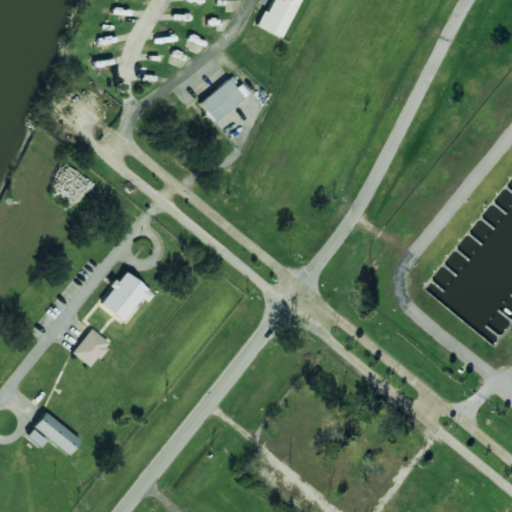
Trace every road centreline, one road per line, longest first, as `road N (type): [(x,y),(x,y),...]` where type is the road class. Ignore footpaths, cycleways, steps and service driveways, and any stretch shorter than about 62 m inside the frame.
road 1 (residential): [(511,460),(99,105),(78,104),(83,124),(511,482)]
road 2 (residential): [(307,281),(359,210),(474,0)]
road 3 (tertiary): [(121,511),(307,281)]
road 4 (residential): [(139,113),(229,49),(262,0)]
road 5 (residential): [(172,0),(136,66),(138,140)]
